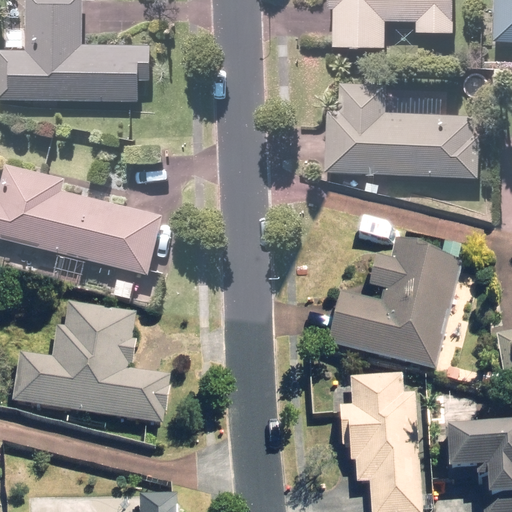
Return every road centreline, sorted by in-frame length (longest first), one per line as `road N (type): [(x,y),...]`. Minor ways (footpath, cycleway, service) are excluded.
road 1 (residential): [(236,0),(267,511)]
road 2 (unknown): [(264,469),(0,424)]
